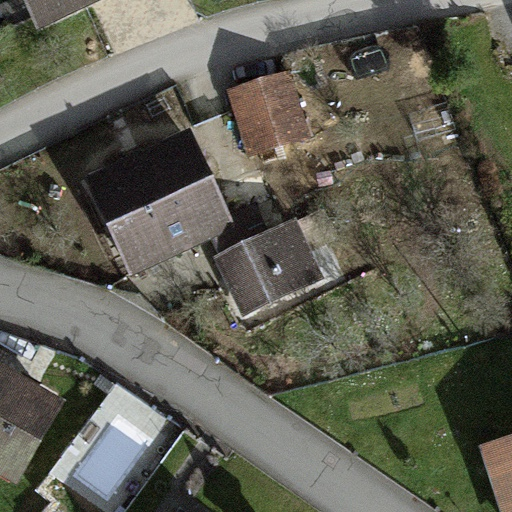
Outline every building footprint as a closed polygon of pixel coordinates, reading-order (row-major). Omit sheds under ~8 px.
[(39,0),(46,15),(76,0),(39,0)] [(280,82),(229,98),(248,159),(299,143),(280,82)] [(191,142),(95,184),(133,269),(228,227),(191,142)] [(294,229),(219,264),(242,313),(317,278),(294,229)] [(0,376),(0,467),(24,481),(62,410),(0,376)] [(511,511),(511,448),(486,456),(502,511),(511,511)]
